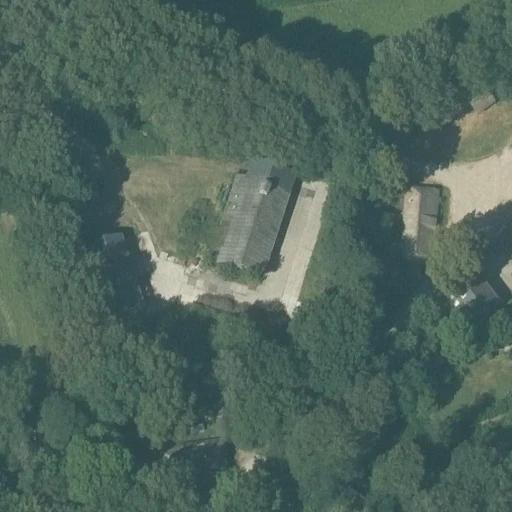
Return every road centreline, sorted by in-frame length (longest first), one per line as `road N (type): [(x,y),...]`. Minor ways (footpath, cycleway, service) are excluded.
road 1 (track): [(210,511),(263,464),(413,290)]
road 2 (track): [(511,150),(413,290)]
